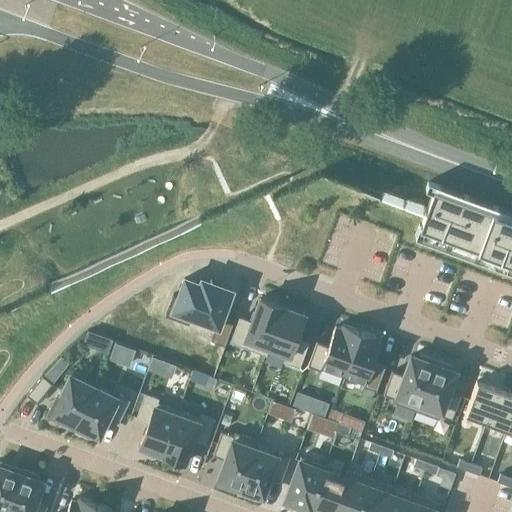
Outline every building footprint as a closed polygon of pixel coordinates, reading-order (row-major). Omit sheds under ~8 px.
[(511,218),(434,190),(420,229),(511,263),(511,218)] [(200,284),(185,278),(178,296),(173,294),(165,316),(188,324),(191,316),(217,326),(211,340),(225,345),(233,322),(221,317),(231,290),(211,283),(212,280),(211,280),(210,283),(202,280),(200,284)] [(239,318),(231,341),(266,354),(267,351),(266,350),(282,307),(281,306),(281,305),(260,298),(255,312),(254,311),(254,313),(255,313),(253,317),(252,317),(252,318),(251,322),(239,318)] [(282,307),(266,350),(267,351),(288,358),(286,362),(299,366),(308,343),(296,339),(298,334),(298,335),(298,333),(299,329),(300,330),(300,328),(305,315),(282,307)] [(316,342),(308,365),(321,370),(322,366),(343,374),(360,330),(343,324),(342,328),(335,326),(328,346),(316,342)] [(360,330),(343,374),(365,382),(363,386),(376,391),(385,367),(373,362),(380,342),(374,340),(376,336),(360,330)] [(392,371),(383,394),(395,398),(394,402),(416,411),(435,359),(420,353),(419,358),(411,355),(404,375),(392,371)] [(435,359),(416,411),(439,419),(440,415),(452,419),(460,396),(449,391),(456,371),(449,369),(450,364),(435,359)] [(209,376),(193,370),(190,380),(205,385),(209,376)] [(70,374),(49,417),(73,428),(94,386),(70,374)] [(42,375),(26,395),(36,403),(52,383),(42,375)] [(486,422),(498,389),(476,381),(464,415),(486,422)] [(94,386),(73,428),(89,436),(91,432),(99,436),(108,417),(119,422),(130,399),(118,393),(116,397),(94,386)] [(506,430),(511,412),(511,393),(498,389),(486,422),(506,430)] [(145,394),(136,418),(148,422),(146,426),(145,427),(146,427),(145,431),(144,431),(144,432),(139,445),(162,454),(178,410),(156,402),(158,398),(145,394)] [(178,410),(162,454),(163,454),(162,455),(184,463),(189,449),(190,449),(190,448),(189,447),(191,444),(192,443),(191,442),(193,438),(205,443),(213,419),(200,414),(199,418),(178,410)] [(328,419),(325,427),(336,431),(339,423),(328,419)] [(339,423),(336,431),(348,435),(350,427),(339,423)] [(221,431),(213,455),(225,459),(217,479),(225,482),(223,487),(238,492),(254,448),(255,448),(258,441),(235,432),(233,435),(221,431)] [(371,441),(368,449),(379,453),(382,445),(371,441)] [(382,445),(379,453),(391,457),(394,449),(382,445)] [(254,448),(238,492),(253,498),(255,493),(262,496),(270,476),(281,480),(290,457),(277,452),(276,456),(255,448),(254,448)] [(301,456),(285,500),(308,508),(323,468),(324,469),(325,465),(301,456)] [(416,458),(413,465),(424,469),(427,462),(416,458)] [(471,463),(460,459),(457,466),(468,470),(471,463)] [(0,461),(0,510),(3,511),(6,511),(22,469),(21,468),(21,469),(0,461)] [(427,462),(424,469),(436,473),(439,466),(427,462)] [(479,474),(482,467),(471,463),(468,470),(479,474)] [(323,468),(308,508),(318,511),(332,511),(344,476),(324,469),(323,468)] [(44,511),(47,505),(36,501),(43,481),(37,479),(38,475),(22,469),(6,511),(44,511)] [(344,476),(332,511),(357,511),(371,477),(347,469),(344,476)] [(511,478),(500,474),(497,481),(509,485),(511,478)] [(371,477),(357,511),(383,511),(392,489),(393,490),(394,486),(371,477)] [(392,489),(383,511),(409,511),(414,498),(413,497),(393,490),(392,489)] [(414,498),(409,511),(435,511),(439,503),(415,494),(413,497),(414,498)] [(92,511),(96,503),(80,497),(79,502),(71,499),(66,511),(92,511)] [(109,511),(111,508),(96,503),(92,511),(109,511)]
